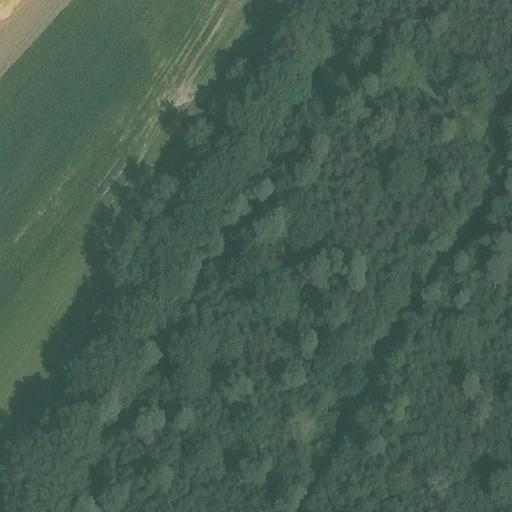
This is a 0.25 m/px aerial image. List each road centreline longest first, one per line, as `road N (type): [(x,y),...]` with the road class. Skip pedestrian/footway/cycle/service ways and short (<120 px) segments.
road 1 (track): [(328,0),(23,511)]
road 2 (track): [(325,6),(385,68),(511,152)]
